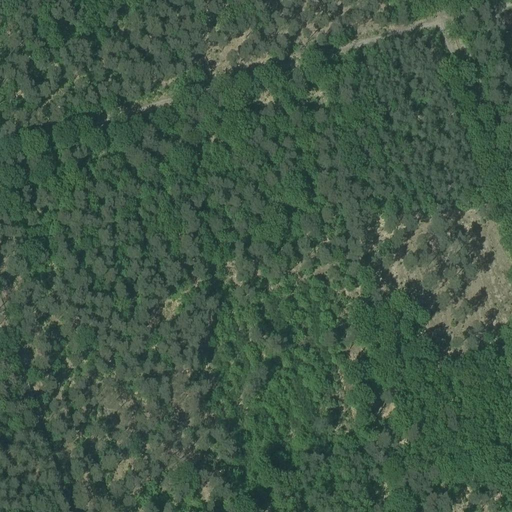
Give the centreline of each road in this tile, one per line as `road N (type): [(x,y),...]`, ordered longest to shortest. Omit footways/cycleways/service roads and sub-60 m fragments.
road 1 (track): [(0,153),(511,1)]
road 2 (track): [(435,0),(511,204)]
road 3 (track): [(0,320),(65,511)]
